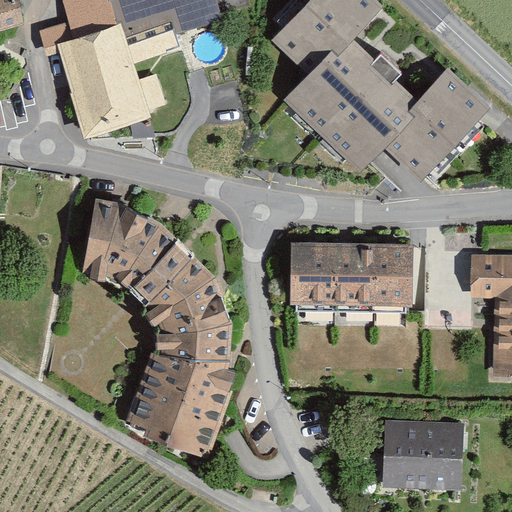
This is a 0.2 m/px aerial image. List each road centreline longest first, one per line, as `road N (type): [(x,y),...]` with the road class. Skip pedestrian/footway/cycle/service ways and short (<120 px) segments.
road 1 (residential): [(330,511),(287,443),(262,354),(262,206)]
road 2 (residential): [(511,202),(364,214),(262,206)]
road 3 (residential): [(262,206),(47,149)]
road 4 (residential): [(32,0),(47,149)]
road 5 (tertiary): [(422,0),(511,85)]
